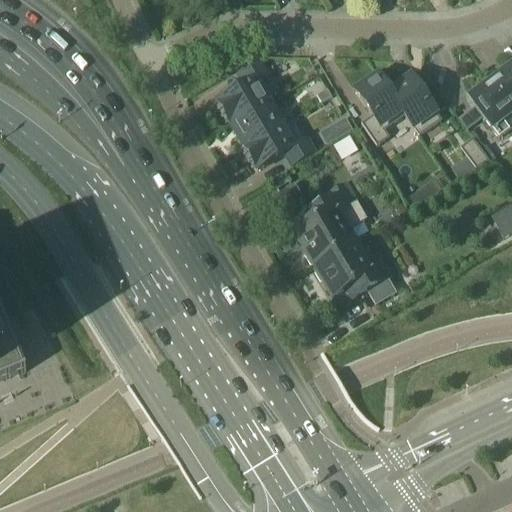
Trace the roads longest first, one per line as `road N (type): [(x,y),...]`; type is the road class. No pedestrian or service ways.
road 1 (primary): [(0,117),(78,182),(294,511)]
road 2 (primary): [(346,500),(137,164)]
road 3 (residential): [(150,65),(240,28),(443,31),(511,8)]
road 4 (residential): [(312,363),(198,166),(150,65)]
road 5 (primary): [(137,164),(84,78),(0,5)]
road 6 (tertiary): [(511,406),(392,465),(346,500)]
road 7 (primary): [(137,164),(0,53)]
